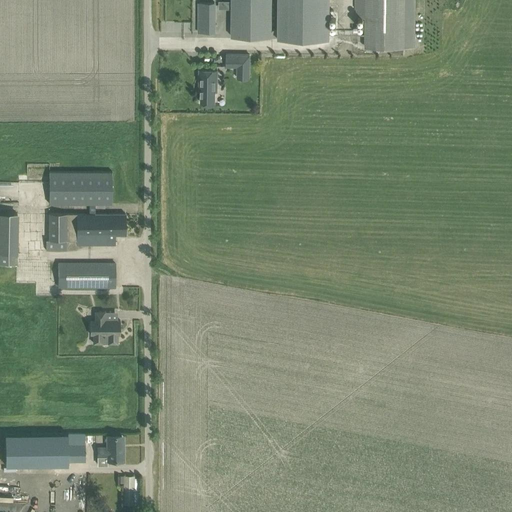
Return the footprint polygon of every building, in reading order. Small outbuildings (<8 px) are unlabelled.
[(271,0),(232,0),(232,36),(329,37),(328,0),(279,0),(280,29),(272,29),(271,0)] [(356,0),(357,17),(366,17),(366,46),(415,47),(415,0),(356,0)] [(199,32),(215,32),(215,2),(199,2),(199,32)] [(226,54),(226,65),(238,65),(237,76),(237,77),(250,77),(250,76),(250,65),(250,54),(226,54)] [(218,69),(200,69),(199,85),(201,85),(201,102),(215,103),(215,88),(218,88),(218,69)] [(112,203),(112,171),(49,171),(49,204),(89,203),(89,213),(95,213),(95,203),(112,203)] [(109,234),(109,213),(48,213),(48,240),(46,240),(46,250),(66,250),(66,240),(76,241),(76,242),(115,243),(115,234),(109,234)] [(115,234),(126,234),(126,213),(111,213),(109,213),(109,234),(115,234)] [(18,251),(0,250),(0,261),(17,262),(18,251)] [(115,262),(105,262),(59,262),(59,286),(115,286),(115,262)] [(120,334),(120,319),(105,319),(105,310),(95,311),(95,319),(90,319),(90,334),(93,334),(93,343),(118,342),(118,334),(120,334)] [(68,464),(68,459),(67,433),(6,433),(6,464),(68,464)] [(68,459),(85,459),(85,433),(67,433),(68,459)] [(107,435),(107,446),(98,446),(98,455),(107,455),(107,459),(124,459),(124,448),(122,448),(122,435),(107,435)] [(123,482),(123,504),(135,504),(135,477),(134,475),(123,475),(123,482)]
